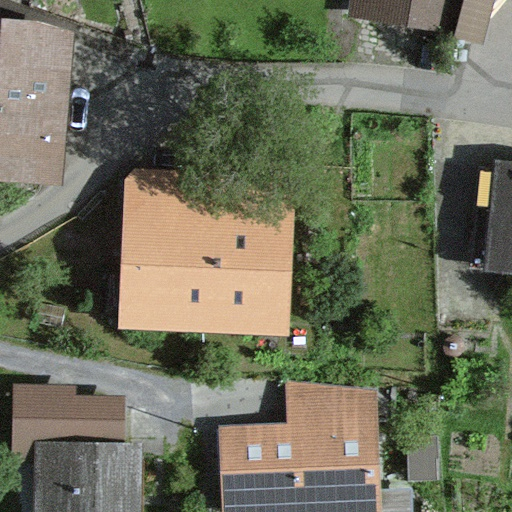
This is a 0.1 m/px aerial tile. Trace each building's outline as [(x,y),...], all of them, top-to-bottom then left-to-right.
[(360,0),(359,9),(447,23),(451,0),(360,0)] [(40,64),(40,34),(0,31),(0,163),(59,169),(67,66),(40,64)] [(511,172),(480,169),(471,254),(511,258),(511,172)] [(182,315),(182,311),(269,315),(274,184),(132,178),(130,205),(139,206),(134,313),(182,315)] [(24,395),(23,451),(63,452),(63,442),(113,443),(114,406),(64,405),(64,395),(24,395)] [(401,511),(401,498),(368,500),(365,434),(231,439),(233,511),(275,511),(276,507),(327,505),(327,511),(401,511)] [(115,511),(116,494),(130,495),(130,455),(47,453),(45,511),(115,511)]
